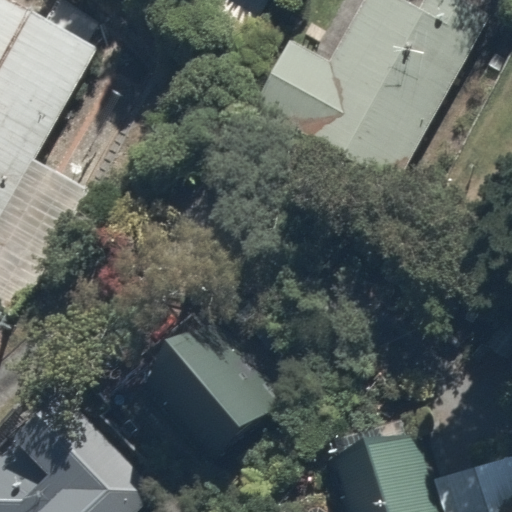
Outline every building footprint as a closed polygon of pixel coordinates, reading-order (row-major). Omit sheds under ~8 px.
[(0,0),(0,241),(111,45),(30,0),(0,0)] [(297,44),(258,103),(396,194),(509,21),(477,0),(368,0),(326,64),(297,44)] [(221,333),(178,366),(244,452),(286,419),(221,333)] [(132,511),(57,426),(0,476),(0,511),(132,511)] [(443,511),(415,426),(323,456),(341,511),(443,511)]
